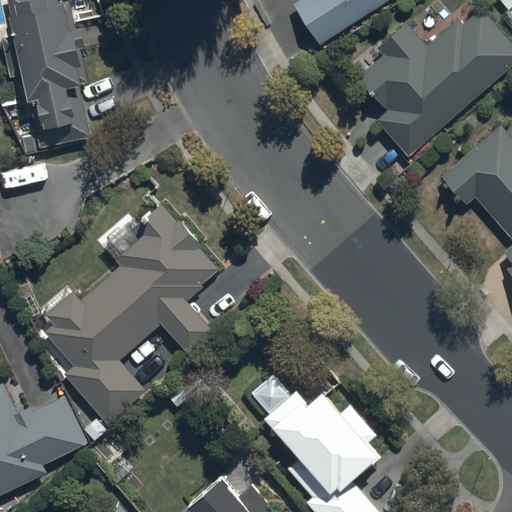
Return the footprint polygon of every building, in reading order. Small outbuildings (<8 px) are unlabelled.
[(11,0),(18,29),(5,32),(14,72),(27,68),(31,86),(29,87),(42,142),(91,130),(79,77),(86,76),(81,56),(86,55),(77,18),(75,18),(70,0),(11,0)] [(296,0),(321,38),(377,0),(296,0)] [(386,49),(361,71),(389,104),(379,113),(410,150),(511,63),(511,39),(482,4),(463,20),(458,14),(427,41),(410,21),(407,18),(379,42),(386,49)] [(511,265),(511,132),(502,120),(444,170),(468,199),(477,191),(511,232),(511,241),(507,246),(511,252),(511,258),(508,261),(511,265)] [(66,369),(109,418),(148,385),(122,355),(165,318),(190,347),(215,325),(190,296),(205,282),(202,279),(218,264),(199,242),(204,237),(182,212),(178,216),(163,199),(133,225),(140,234),(116,254),(122,260),(83,294),(75,285),(67,292),(64,289),(46,305),(57,318),(47,326),(77,360),(66,369)] [(300,452),(290,460),(315,489),(310,494),(325,511),(387,511),(354,472),(365,463),(367,465),(384,451),(380,446),(383,444),(375,435),(380,430),(352,396),(347,401),(330,380),(313,394),(306,387),(303,390),(298,385),(293,390),(275,369),(254,386),(272,407),(266,412),(300,452)] [(0,490),(51,466),(46,457),(90,436),(67,389),(35,405),(33,400),(18,408),(3,377),(0,378),(0,490)] [(225,470),(193,497),(204,511),(202,511),(281,511),(253,479),(251,481),(240,469),(231,477),(225,470)]
